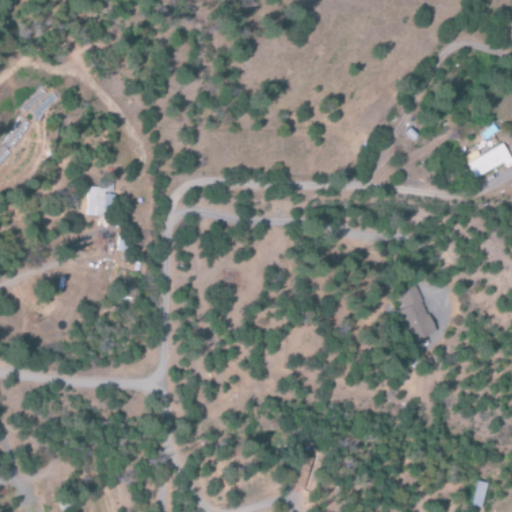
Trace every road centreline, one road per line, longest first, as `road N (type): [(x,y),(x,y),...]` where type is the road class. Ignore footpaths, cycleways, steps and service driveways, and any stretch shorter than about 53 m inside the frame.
road 1 (residential): [(167,511),(171,196),(206,181),(376,186)]
road 2 (residential): [(0,374),(167,384)]
